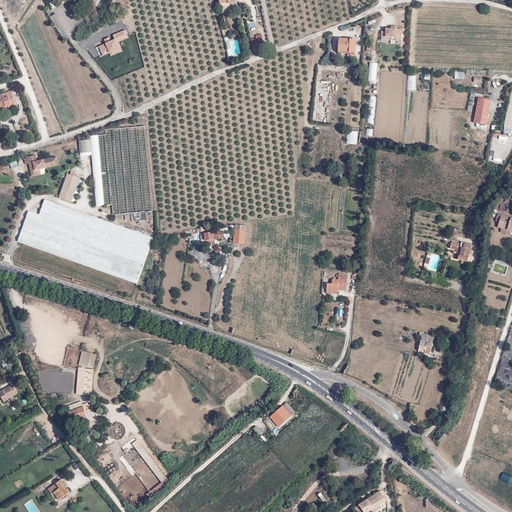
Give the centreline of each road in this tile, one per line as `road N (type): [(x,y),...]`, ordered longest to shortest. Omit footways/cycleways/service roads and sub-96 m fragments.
road 1 (residential): [(0,155),(125,115),(381,6),(415,0)]
road 2 (secondary): [(0,268),(242,347),(307,377)]
road 3 (track): [(137,110),(147,118),(159,234),(294,213)]
road 4 (track): [(212,310),(253,226),(324,221),(328,183)]
road 5 (track): [(415,0),(412,68),(511,71)]
road 6 (residential): [(418,439),(447,401),(468,308)]
road 7 (unclassified): [(418,439),(368,394),(324,374),(307,377)]
road 8 (track): [(44,336),(101,340),(117,332),(172,341)]
road 9 (track): [(387,439),(369,466),(318,480),(291,511)]
